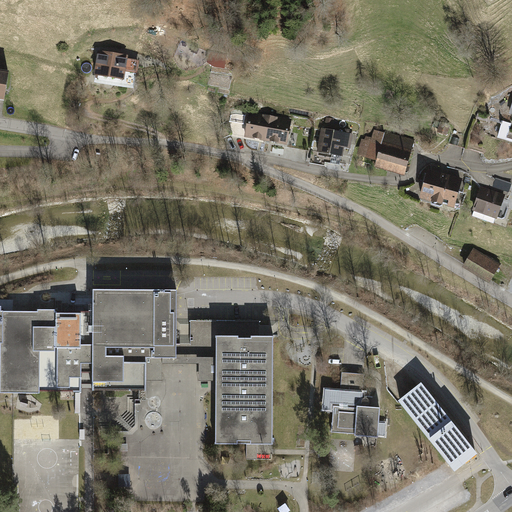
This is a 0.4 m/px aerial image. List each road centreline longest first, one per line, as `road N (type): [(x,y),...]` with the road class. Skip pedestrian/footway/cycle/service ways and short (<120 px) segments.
road 1 (track): [(511,399),(331,292),(275,274),(101,260),(0,282)]
road 2 (track): [(24,196),(207,188),(413,241)]
road 3 (residential): [(511,301),(340,199),(227,154)]
road 4 (residential): [(511,165),(423,160),(395,182),(227,154)]
road 5 (residential): [(227,154),(0,124)]
